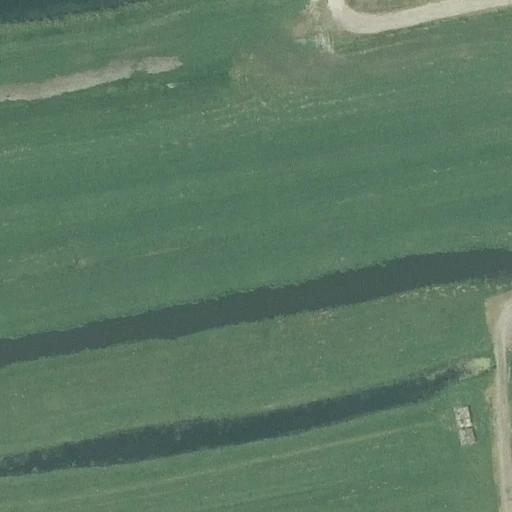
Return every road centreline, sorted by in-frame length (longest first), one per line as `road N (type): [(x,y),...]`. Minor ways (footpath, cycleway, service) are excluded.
road 1 (track): [(511,307),(500,319),(509,511)]
road 2 (track): [(336,0),(341,14),(366,24),(491,0)]
